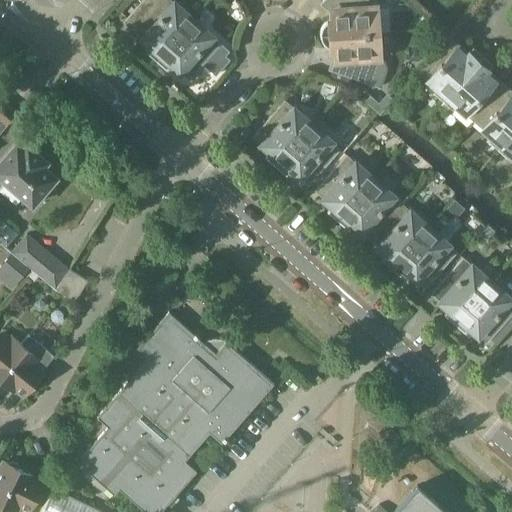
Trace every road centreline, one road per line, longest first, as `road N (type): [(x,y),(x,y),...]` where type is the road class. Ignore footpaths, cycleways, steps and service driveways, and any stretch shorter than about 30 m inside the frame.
road 1 (tertiary): [(471,412),(180,156)]
road 2 (residential): [(0,426),(45,408),(108,277),(180,156)]
road 3 (tertiary): [(180,156),(50,42)]
road 4 (residential): [(180,156),(259,63)]
